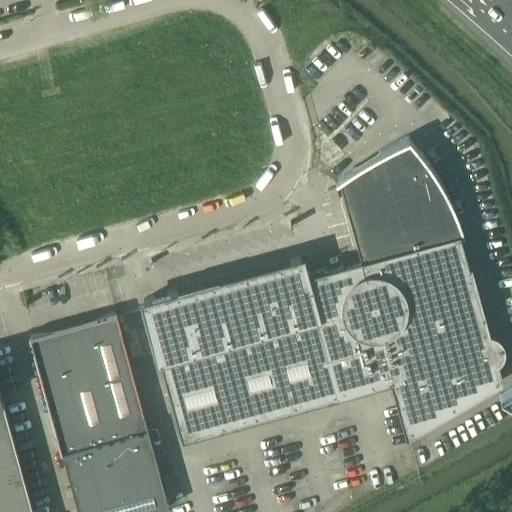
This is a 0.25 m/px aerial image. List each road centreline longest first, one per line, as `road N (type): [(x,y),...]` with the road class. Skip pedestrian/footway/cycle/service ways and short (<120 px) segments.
road 1 (unclassified): [(0,273),(243,205),(270,187),(287,139),(263,39)]
road 2 (unclassified): [(0,46),(170,0)]
